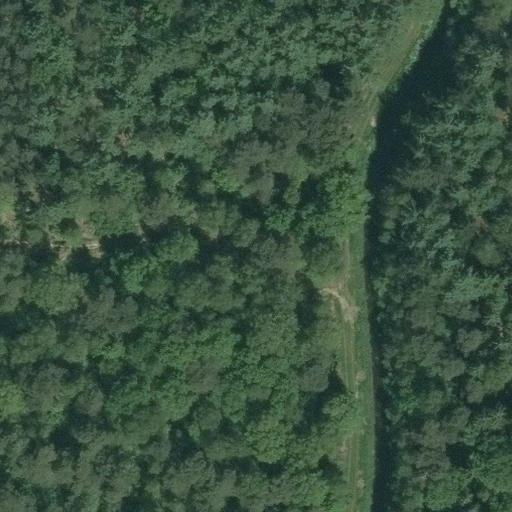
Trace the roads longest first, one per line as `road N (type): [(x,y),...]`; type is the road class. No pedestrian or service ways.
road 1 (track): [(427,0),(364,156),(352,216),(363,406),(352,511)]
road 2 (track): [(0,244),(195,242),(358,303)]
